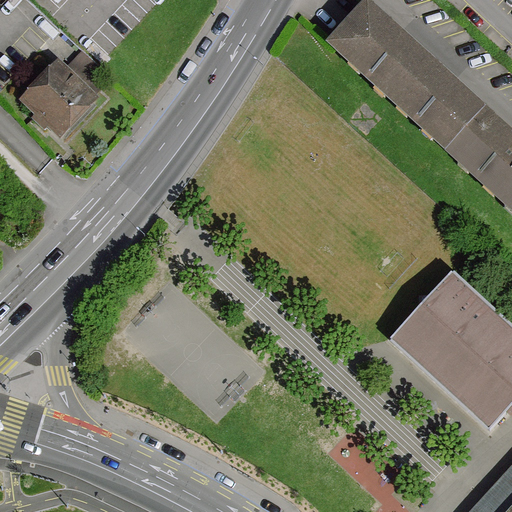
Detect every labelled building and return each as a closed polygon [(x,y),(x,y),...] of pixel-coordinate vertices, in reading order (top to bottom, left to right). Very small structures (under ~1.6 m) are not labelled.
[(393,97),(426,61),(370,11),(338,47),(393,97)] [(483,114),(426,61),(393,97),(450,149),(483,114)] [(96,100),(60,66),(26,102),(62,135),(96,100)] [(503,196),(511,185),(511,140),(483,114),(450,149),(503,196)] [(511,204),(511,185),(503,196),(511,204)] [(491,433),(511,410),(511,329),(452,275),(392,342),(491,433)] [(511,511),(511,488),(506,483),(477,511),(511,511)]
